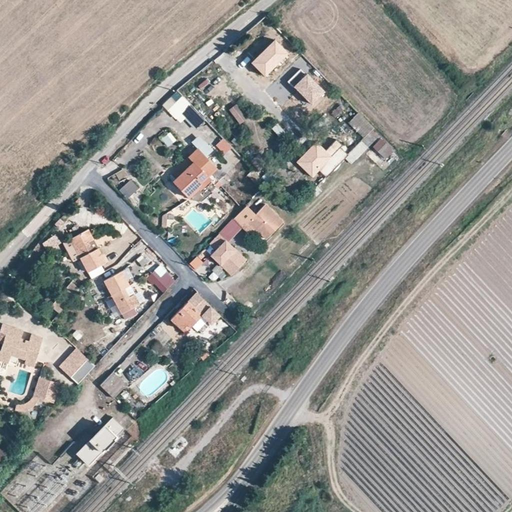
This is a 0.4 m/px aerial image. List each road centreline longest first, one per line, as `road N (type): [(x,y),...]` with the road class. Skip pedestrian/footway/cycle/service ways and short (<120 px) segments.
road 1 (tertiary): [(260,454),(370,301),(511,147)]
road 2 (unclassified): [(0,265),(176,79),(271,0)]
road 3 (track): [(511,190),(392,318),(330,416),(289,412)]
